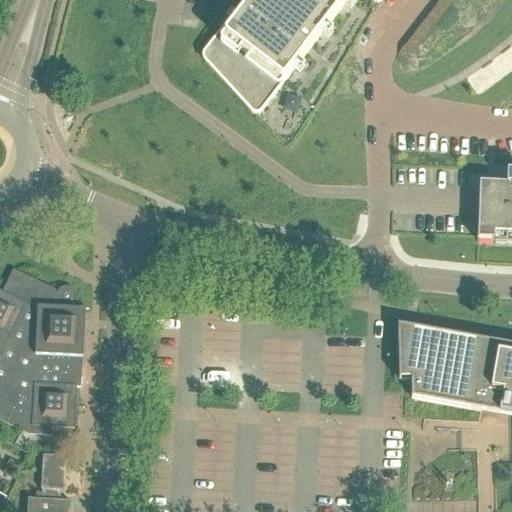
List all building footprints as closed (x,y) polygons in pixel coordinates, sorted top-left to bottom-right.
[(245,0),(206,52),(203,55),(202,58),(203,61),(205,64),(250,113),(251,115),(253,115),(258,116),(260,114),(262,113),(350,0),(368,0),(373,3),(375,4),(377,4),(380,3),(382,1),(383,0),(245,0)] [(415,34),(403,50),(413,57),(425,41),(415,34)] [(416,189),(439,189),(440,166),(416,165),(416,189)] [(479,216),(478,244),(485,245),(511,245),(511,177),(507,177),(506,189),(480,188),(479,216)] [(0,423),(21,434),(15,446),(22,450),(29,437),(51,438),(52,431),(75,432),(77,390),(82,390),(86,314),(76,314),(77,300),(77,298),(76,296),(75,294),(74,293),(73,292),(71,291),(70,290),(68,290),(66,290),(64,290),(63,290),(61,291),(60,292),(59,293),(14,272),(3,295),(0,293),(0,423)] [(511,349),(398,329),(399,383),(411,383),(412,402),(511,419),(511,349)] [(66,494),(68,459),(44,458),(42,492),(44,493),(44,503),(28,502),(27,511),(70,511),(71,504),(58,503),(58,493),(66,494)]
